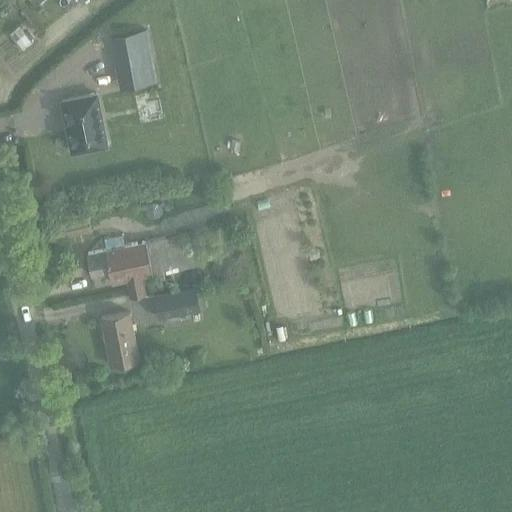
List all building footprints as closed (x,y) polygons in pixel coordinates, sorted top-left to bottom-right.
[(146,28),(110,35),(117,71),(153,64),(146,28)] [(96,95),(61,102),(72,154),(107,147),(96,95)] [(88,213),(53,222),(57,240),(92,231),(88,213)] [(211,234),(208,225),(195,229),(202,254),(206,253),(206,254),(224,250),(219,232),(211,234)] [(195,266),(188,232),(165,237),(125,245),(122,233),(104,237),(106,249),(88,253),(92,275),(110,271),(112,282),(127,280),(130,297),(139,295),(146,294),(143,276),(148,276),(172,271),(195,266)] [(159,318),(199,310),(194,286),(155,294),(159,318)] [(101,317),(110,364),(138,359),(129,312),(101,317)]
